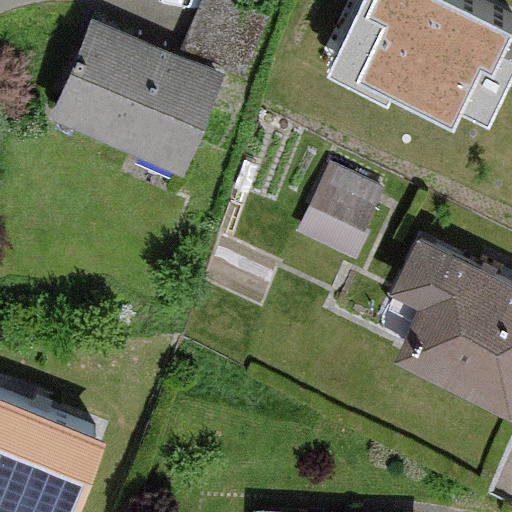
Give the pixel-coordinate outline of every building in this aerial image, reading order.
[(206,0),(183,57),(94,21),(56,116),(193,172),(231,79),(258,11),(232,0),(206,0)] [(511,18),(511,16),(480,0),(355,0),(327,53),(456,122),(511,18)] [(360,263),(389,192),(332,168),(302,240),(360,263)] [(511,276),(424,234),(389,306),(421,322),(405,355),(511,406),(511,276)] [(72,511),(106,431),(5,389),(0,400),(0,511),(72,511)]
